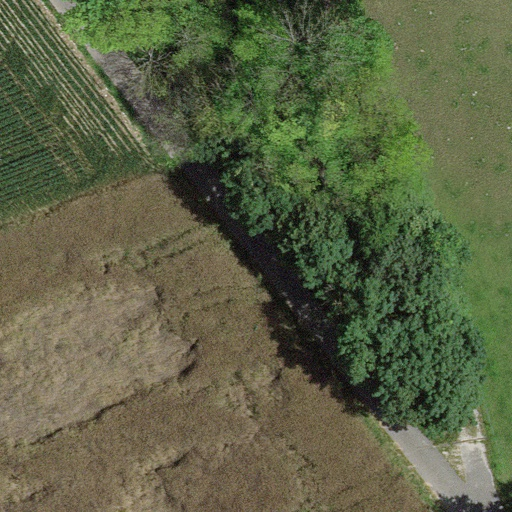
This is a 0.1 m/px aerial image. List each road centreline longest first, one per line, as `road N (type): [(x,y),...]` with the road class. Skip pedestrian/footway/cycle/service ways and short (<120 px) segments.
road 1 (track): [(466,511),(64,0)]
road 2 (track): [(480,511),(462,377),(386,112),(335,0)]
